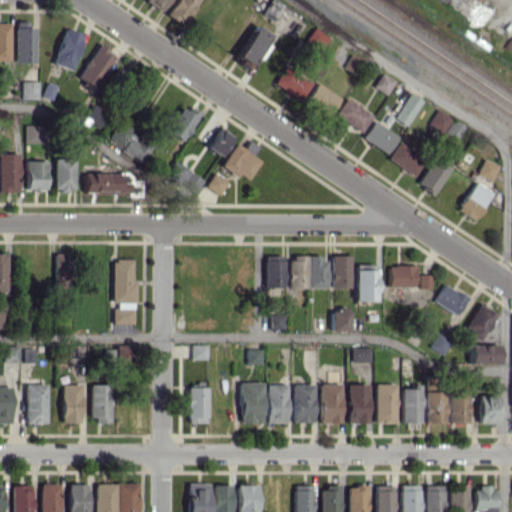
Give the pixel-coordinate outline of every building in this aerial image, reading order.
[(165,0),(142,0),(158,11),(165,0)] [(173,0),(165,14),(182,25),(196,0),(173,0)] [(283,5),(274,0),(268,0),(260,13),(272,21),(283,5)] [(13,62),(31,62),(32,21),(14,21),(13,62)] [(0,60),(8,60),(7,22),(0,22),(0,60)] [(246,67),(267,33),(254,25),(233,58),(246,67)] [(319,50),(326,35),(310,27),(303,43),(319,50)] [(51,64),(70,70),(81,33),(62,28),(51,64)] [(93,88),(112,52),(94,43),(76,80),(93,88)] [(342,66),(353,72),(361,59),(350,53),(342,66)] [(272,83),(298,99),(309,82),(282,66),(272,83)] [(393,80),(380,72),(371,86),(384,94),(393,80)] [(37,81),(20,80),(19,98),(36,99),(37,81)] [(40,99),(50,101),(54,84),(44,82),(40,99)] [(304,99),(327,114),(338,97),(315,82),(304,99)] [(421,100),(408,91),(391,118),(404,126),(421,100)] [(332,116),(360,131),(370,112),(342,98),(332,116)] [(106,112),(90,104),(82,119),(98,127),(106,112)] [(178,104),(165,133),(183,141),(196,112),(178,104)] [(441,134),(449,116),(434,108),(425,126),(441,134)] [(132,127),(118,118),(105,140),(119,148),(132,127)] [(456,139),(462,126),(449,119),(443,132),(456,139)] [(385,152),(395,134),(369,120),(360,139),(385,152)] [(22,142),(40,142),(40,124),(23,124),(22,142)] [(220,156),(230,135),(215,127),(205,148),(220,156)] [(140,164),(149,148),(129,135),(119,150),(140,164)] [(246,179),(259,160),(251,155),(256,146),(248,140),(242,148),(234,143),(218,165),(235,177),(238,173),(246,179)] [(411,175),(422,157),(396,141),(385,158),(411,175)] [(0,191),(17,191),(16,153),(0,153),(0,191)] [(414,184),(431,194),(449,165),(432,154),(414,184)] [(51,189),(72,190),(73,159),(52,158),(51,189)] [(496,164),(481,158),(474,174),(489,180),(496,164)] [(44,160),(23,160),(24,190),(45,189),(44,160)] [(202,178),(171,161),(163,174),(194,192),(202,178)] [(82,192),(128,191),(128,182),(118,183),(118,172),(82,173),(82,192)] [(218,194),(225,179),(210,173),(204,187),(218,194)] [(489,191),(472,181),(455,209),(473,220),(489,191)] [(51,285),(67,285),(68,253),(52,253),(51,285)] [(282,287),(281,255),(262,255),(263,287),(282,287)] [(324,288),(325,256),(286,255),(285,287),(324,288)] [(347,288),(348,255),(329,255),(328,287),(347,288)] [(111,259),(110,308),(111,308),(111,323),(131,323),(132,259),(111,259)] [(373,300),(373,264),(352,263),(352,300),(373,300)] [(386,286),(413,286),(413,265),(386,265),(386,286)] [(417,287),(429,288),(429,274),(418,274),(417,287)] [(431,301),(454,315),(465,297),(442,283),(431,301)] [(480,340),(494,313),(476,303),(462,330),(480,340)] [(328,308),(329,331),(347,330),(347,308),(328,308)] [(282,329),(283,314),(268,314),(268,328),(282,329)] [(428,348),(441,354),(448,339),(435,333),(428,348)] [(113,344),(114,363),(131,363),(131,344),(113,344)] [(205,344),(189,344),(189,359),(205,358),(205,344)] [(497,345),(467,344),(467,362),(496,363),(497,345)] [(2,345),(2,361),(17,361),(17,345),(2,345)] [(349,347),(350,362),(369,361),(368,346),(349,347)] [(32,348),(20,348),(21,362),(32,362),(32,348)] [(260,364),(260,348),(244,348),(244,363),(260,364)] [(260,423),(260,381),(237,382),(237,423),(260,423)] [(44,383),(23,383),(22,422),(43,422),(44,383)] [(59,422),(78,422),(78,383),(59,384),(59,422)] [(87,420),(107,421),(108,384),(88,383),(87,420)] [(284,383),(263,384),(264,422),(285,422),(284,383)] [(311,422),(311,384),(291,383),(290,422),(311,422)] [(318,422),(339,422),(338,383),(317,383),(318,422)] [(366,383),(345,384),(345,422),(366,422),(366,383)] [(393,383),(372,383),(372,422),(393,422),(393,383)] [(399,388),(399,422),(419,422),(418,384),(410,384),(411,388),(399,388)] [(0,422),(8,422),(8,386),(0,385),(0,422)] [(205,386),(186,386),(185,422),(205,422),(205,386)] [(423,422),(443,422),(442,391),(422,391),(423,422)] [(466,391),(447,391),(446,423),(465,423),(466,391)] [(476,422),(495,422),(495,395),(476,395),(476,422)] [(93,482),(92,511),(136,511),(137,483),(93,482)] [(206,511),(207,482),(185,483),(185,511),(206,511)] [(57,511),(58,483),(38,483),(37,511),(57,511)] [(65,511),(85,511),(85,483),(65,484),(65,511)] [(9,485),(9,511),(29,511),(28,484),(9,485)] [(229,511),(229,484),(210,484),(210,511),(229,511)] [(235,511),(256,511),(256,484),(235,484),(235,511)] [(290,511),(310,511),(311,485),(292,484),(290,511)] [(397,511),(417,511),(417,484),(397,484),(397,511)] [(440,511),(440,484),(421,485),(421,511),(440,511)] [(364,511),(365,485),(345,485),(344,511),(364,511)] [(391,511),(392,485),(373,485),(372,511),(391,511)] [(446,486),(446,511),(453,511),(452,511),(465,511),(465,485),(446,486)] [(317,511),(338,511),(338,486),(317,486),(317,511)] [(493,511),(494,487),(471,487),(470,509),(482,509),(481,511),(493,511)]
